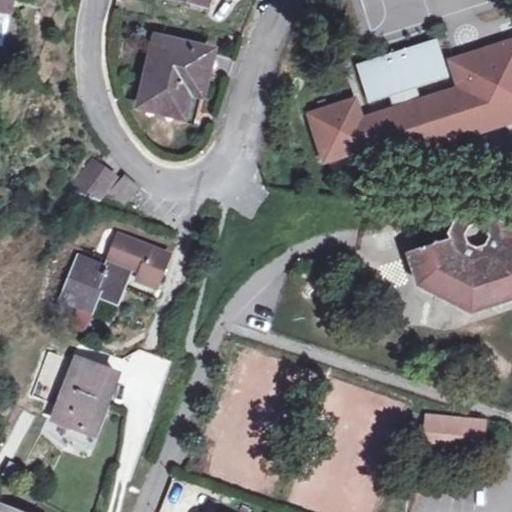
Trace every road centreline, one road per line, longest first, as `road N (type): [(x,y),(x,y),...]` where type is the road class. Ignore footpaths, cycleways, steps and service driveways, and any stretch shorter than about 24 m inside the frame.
road 1 (residential): [(304,247),(217,327),(144,511)]
road 2 (residential): [(102,0),(91,84),(110,136),(126,158),(165,184),(187,190),(222,173)]
road 3 (residential): [(288,0),(222,173)]
road 4 (track): [(142,376),(113,511)]
